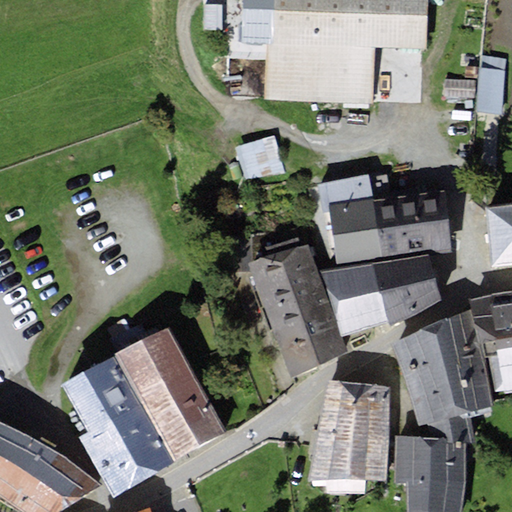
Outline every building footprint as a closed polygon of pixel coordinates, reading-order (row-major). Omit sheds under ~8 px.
[(266,0),(262,97),(371,101),(374,43),(422,46),(423,0),(266,0)] [(273,135),(240,145),(250,179),(283,173),(273,135)] [(326,205),(373,197),(370,174),(360,176),(319,182),(323,206),(326,205)] [(338,266),(429,253),(453,249),(445,187),(373,197),(326,205),(338,266)] [(511,203),(486,208),(493,267),(511,264),(511,203)] [(263,306),(291,378),(332,358),(346,351),(341,336),(319,270),(309,242),(246,261),(263,306)] [(319,270),(341,336),(387,320),(389,325),(440,299),(434,274),(429,253),(338,266),(319,270)] [(498,353),(497,349),(511,346),(511,290),(491,292),(470,298),(479,340),(481,339),(485,355),(489,354),(498,353)] [(394,342),(421,423),(428,421),(431,437),(446,438),(466,440),(473,441),(469,414),(492,406),(483,370),(466,311),(448,319),(394,342)] [(115,355),(174,457),(191,447),(222,428),(166,326),(115,355)] [(489,354),(495,388),(504,388),(505,392),(511,390),(511,346),(497,349),(498,353),(489,354)] [(80,434),(113,495),(147,474),(174,457),(115,355),(67,382),(91,427),(80,434)] [(328,380),(311,477),(386,480),(388,385),(367,383),(328,380)] [(0,492),(27,511),(56,511),(75,500),(100,483),(62,451),(0,422),(0,492)] [(406,481),(407,511),(460,511),(466,440),(446,438),(431,437),(417,436),(397,435),(395,481),(406,481)]
